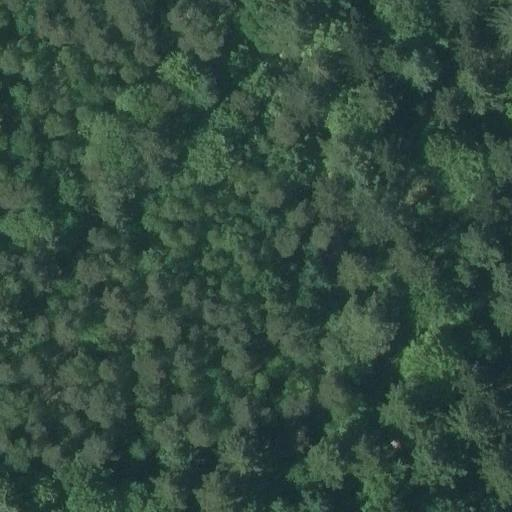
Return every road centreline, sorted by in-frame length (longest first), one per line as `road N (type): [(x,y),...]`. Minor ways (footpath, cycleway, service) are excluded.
road 1 (track): [(409,511),(266,0)]
road 2 (unclassified): [(0,285),(221,59),(266,0)]
